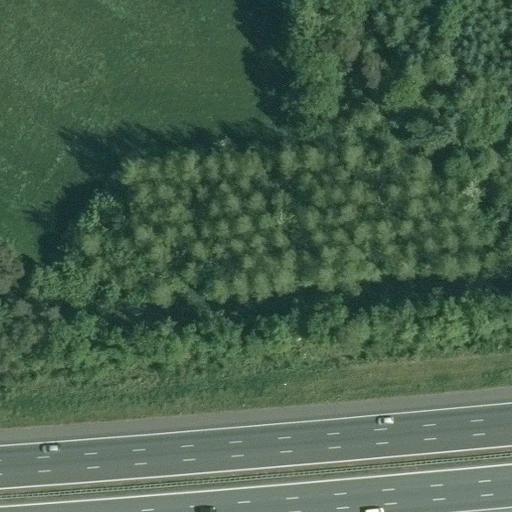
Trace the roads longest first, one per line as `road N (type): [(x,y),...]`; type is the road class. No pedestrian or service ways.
road 1 (motorway): [(511,424),(0,468)]
road 2 (motorway): [(227,511),(511,485)]
